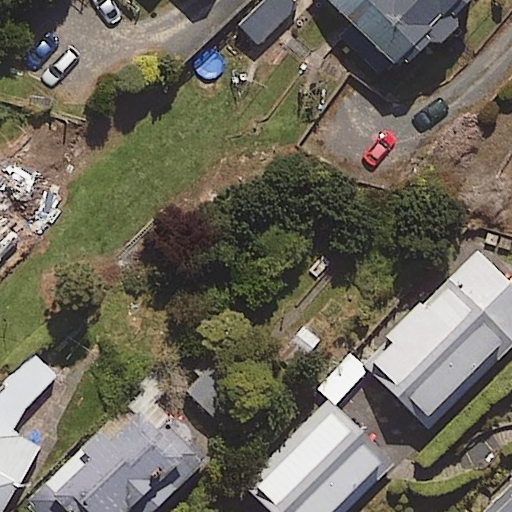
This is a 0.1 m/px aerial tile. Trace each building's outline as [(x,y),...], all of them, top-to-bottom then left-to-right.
[(463,0),(327,0),(356,28),(345,39),(377,71),(394,54),(402,63),(463,0)] [(0,255),(18,237),(2,222),(0,224),(0,255)] [(511,334),(511,284),(474,249),(422,303),(416,297),(358,359),(427,424),(511,334)] [(14,428),(53,370),(28,354),(0,395),(0,504),(40,445),(14,428)] [(140,511),(201,451),(137,389),(41,487),(65,511),(140,511)] [(334,511),(386,460),(326,401),(244,484),(272,511),(334,511)] [(511,511),(511,480),(479,511),(511,511)]
